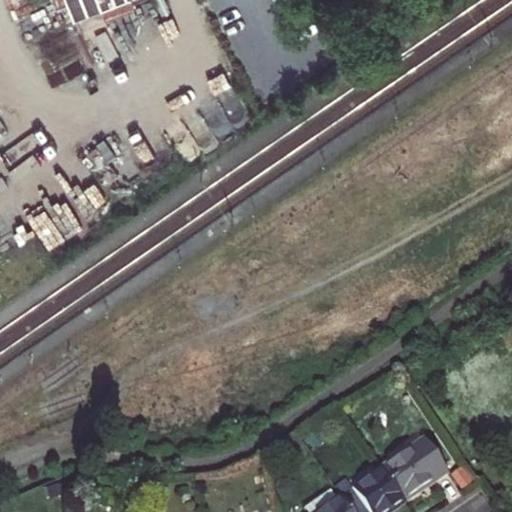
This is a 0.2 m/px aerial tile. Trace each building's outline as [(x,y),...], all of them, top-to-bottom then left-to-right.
[(125,0),(55,0),(58,7),(70,4),(74,20),(125,0)] [(425,441),(383,470),(406,503),(448,474),(425,441)] [(462,469),(453,476),(460,487),(470,481),(462,469)] [(393,511),(406,503),(383,470),(341,499),(349,511),(393,511)] [(349,511),(341,499),(335,503),(328,493),(304,510),(306,511),(349,511)]
